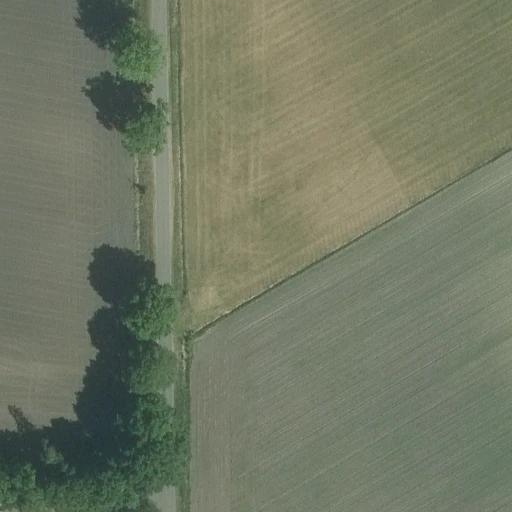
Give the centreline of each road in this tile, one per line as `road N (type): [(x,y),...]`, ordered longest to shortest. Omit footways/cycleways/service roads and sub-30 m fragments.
road 1 (unclassified): [(168,511),(158,0)]
road 2 (unknown): [(168,481),(0,479)]
